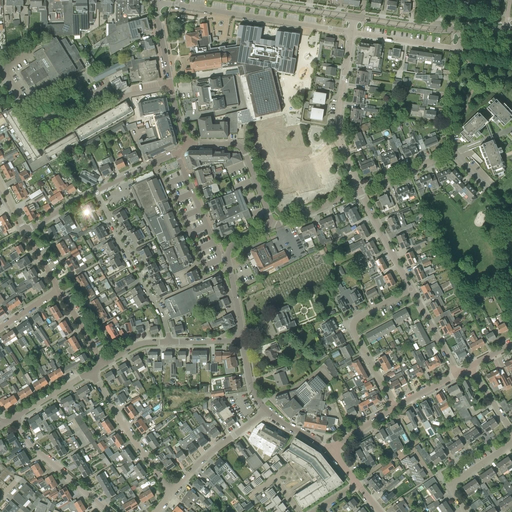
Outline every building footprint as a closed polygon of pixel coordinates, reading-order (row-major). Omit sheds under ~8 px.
[(6,0),(6,13),(12,13),(12,7),(13,7),(13,2),(15,2),(15,0),(6,0)] [(46,10),(46,3),(42,3),(41,0),(30,0),(30,7),(37,7),(37,11),(41,11),(41,18),(47,18),(47,10),(46,10)] [(72,3),(71,0),(49,0),(50,4),(52,4),(52,10),(55,10),(57,10),(63,9),(65,36),(73,36),(72,3)] [(88,23),(86,0),(75,0),(76,0),(76,3),(72,3),(73,36),(80,36),(80,30),(88,30),(88,23)] [(115,0),(115,24),(115,27),(116,27),(128,23),(128,17),(131,17),(131,16),(132,16),(132,15),(139,15),(139,3),(142,3),(142,0),(140,0),(115,0)] [(372,0),(371,7),(379,9),(380,1),(376,0),(372,0)] [(386,10),(395,11),(396,0),(392,0),(392,2),(388,2),(387,5),(386,10)] [(52,12),(51,23),(61,24),(61,21),(59,21),(60,13),(52,12)] [(151,31),(148,19),(147,19),(147,18),(142,20),(128,23),(116,27),(117,30),(122,48),(130,44),(129,42),(133,41),(137,40),(141,39),(141,38),(140,38),(139,36),(139,34),(143,33),(142,32),(148,31),(149,32),(151,31)] [(185,35),(184,37),(184,39),(186,40),(186,42),(186,48),(191,47),(192,53),(193,53),(193,55),(211,52),(210,49),(210,44),(211,44),(210,39),(210,36),(208,36),(207,24),(200,25),(200,28),(199,28),(195,29),(195,34),(185,35)] [(48,31),(48,35),(56,36),(52,25),(48,25),(48,30),(48,31)] [(188,69),(185,70),(185,73),(191,72),(191,74),(195,73),(195,72),(213,69),(213,71),(217,70),(217,69),(221,68),(221,70),(237,67),(239,76),(271,69),(272,76),(277,75),(276,74),(278,72),(285,74),(293,75),(300,35),(292,33),(292,34),(284,33),(277,32),(275,42),(261,40),(262,29),(254,27),(254,28),(247,27),(239,26),(236,45),(222,47),(210,49),(211,52),(193,55),(193,53),(192,53),(188,54),(189,56),(190,69),(188,69)] [(117,30),(112,33),(112,34),(105,38),(100,41),(101,46),(104,45),(107,44),(108,44),(111,54),(113,53),(122,48),(117,30)] [(74,76),(84,69),(79,60),(82,58),(74,44),(70,47),(65,38),(59,42),(56,38),(54,39),(53,38),(42,44),(43,46),(41,47),(42,48),(33,54),(34,56),(36,60),(28,65),(29,67),(20,73),(23,77),(23,76),(27,82),(26,82),(29,88),(34,85),(35,85),(49,76),(53,82),(51,83),(54,88),(68,80),(68,79),(68,78),(72,75),(72,76),(73,76),(74,76)] [(333,47),(334,40),(331,39),(331,38),(329,38),(329,39),(325,38),(324,41),(320,40),(319,45),(321,45),(328,46),(333,47)] [(143,45),(144,50),(144,51),(154,48),(152,39),(147,40),(140,42),(141,46),(143,45)] [(380,72),(382,60),(377,59),(377,58),(379,58),(381,46),(379,45),(379,44),(376,44),(376,45),(373,44),(373,46),(359,43),(359,46),(358,46),(357,49),(358,49),(358,52),(358,54),(357,54),(355,65),(358,66),(358,67),(361,67),(361,66),(364,67),(364,66),(372,68),(371,71),(380,72)] [(136,53),(137,60),(138,60),(141,59),(147,58),(149,57),(156,56),(154,48),(144,51),(144,50),(140,52),(136,53)] [(402,61),(403,52),(400,52),(400,50),(396,49),(392,49),(392,51),(388,50),(388,53),(387,59),(395,60),(395,58),(398,59),(398,60),(402,61)] [(411,58),(416,59),(417,53),(409,51),(408,58),(407,62),(410,62),(411,58)] [(440,63),(441,56),(433,55),(432,62),(431,64),(436,64),(435,66),(442,67),(443,63),(440,63)] [(87,59),(93,67),(97,64),(91,56),(87,59)] [(138,60),(137,60),(134,60),(128,62),(127,59),(126,59),(99,72),(98,70),(91,74),(95,83),(111,75),(118,72),(122,69),(122,71),(123,75),(129,74),(127,69),(129,68),(133,68),(133,71),(138,70),(138,74),(156,71),(155,65),(156,64),(156,61),(150,62),(149,57),(147,58),(141,59),(138,60)] [(323,67),(326,67),(325,75),(334,77),(336,68),(326,67),(327,64),(323,63),(323,67)] [(281,112),(277,97),(282,96),(281,96),(277,75),(272,76),(271,69),(239,76),(247,110),(237,112),(237,129),(241,129),(241,125),(248,123),(252,122),(260,120),(260,117),(281,112)] [(123,82),(122,77),(123,76),(122,70),(107,77),(117,94),(121,92),(121,93),(129,88),(126,84),(126,82),(123,82)] [(157,71),(156,71),(138,74),(139,77),(141,76),(142,83),(156,80),(158,77),(156,71),(157,71)] [(357,75),(357,78),(364,79),(368,80),(369,73),(357,72),(357,74),(357,75)] [(209,110),(211,110),(211,109),(213,109),(213,111),(225,110),(225,109),(238,106),(234,75),(214,78),(197,81),(198,86),(196,86),(198,101),(195,102),(197,114),(210,112),(209,110)] [(430,89),(435,90),(435,89),(439,89),(439,88),(440,88),(441,87),(440,86),(440,85),(440,81),(436,81),(437,79),(437,76),(416,76),(415,79),(428,80),(431,81),(430,89)] [(332,83),(332,79),(316,77),(316,83),(325,84),(324,89),(332,90),(333,89),(333,87),(333,85),(333,83),(332,83)] [(368,80),(364,79),(357,78),(356,84),(355,84),(368,86),(369,80),(368,80)] [(431,96),(432,91),(417,89),(416,93),(424,94),(423,100),(424,100),(424,103),(427,104),(437,105),(438,97),(431,96)] [(354,94),(354,97),(361,98),(364,98),(365,98),(365,95),(366,92),(359,91),(354,90),(354,91),(355,91),(354,92),(354,94)] [(307,111),(311,112),(310,119),(321,121),(323,111),(321,111),(322,104),(324,105),(325,95),(314,93),(313,100),(309,99),(307,111)] [(352,103),(360,104),(359,107),(364,108),(366,108),(374,109),(374,107),(367,105),(367,103),(366,103),(365,104),(364,104),(364,102),(364,98),(361,98),(354,97),(353,103),(352,103)] [(486,109),(490,113),(491,112),(501,122),(499,123),(503,127),(511,118),(511,117),(496,100),(486,109)] [(145,113),(145,117),(148,116),(149,116),(166,113),(165,109),(167,108),(165,101),(144,105),(145,108),(142,108),(143,114),(145,113)] [(96,135),(94,131),(106,124),(108,128),(111,126),(110,122),(122,115),(124,119),(127,117),(125,113),(131,110),(126,102),(75,131),(80,140),(91,133),(93,137),(96,135)] [(16,117),(13,113),(15,112),(12,108),(7,112),(6,110),(2,113),(3,115),(5,113),(7,117),(4,119),(6,122),(13,118),(16,117)] [(351,112),(351,116),(362,117),(362,114),(363,111),(351,109),(352,110),(351,111),(351,112)] [(426,118),(434,120),(435,112),(427,111),(426,114),(423,113),(423,118),(426,118)] [(237,129),(237,112),(220,116),(220,123),(220,126),(215,126),(213,117),(198,120),(201,138),(220,138),(227,138),(227,134),(227,133),(237,133),(237,129)] [(471,137),(487,122),(479,114),(462,129),(463,130),(459,134),(468,143),(472,138),(471,137)] [(135,123),(137,128),(137,129),(144,126),(143,121),(149,120),(148,116),(145,117),(135,119),(136,122),(135,123)] [(362,117),(351,116),(350,122),(349,122),(354,123),(354,124),(356,125),(356,123),(357,123),(361,124),(361,121),(362,117)] [(20,124),(16,117),(13,118),(6,122),(7,125),(9,124),(12,129),(20,124)] [(138,141),(138,143),(139,143),(144,155),(143,156),(145,162),(151,159),(151,158),(153,157),(154,157),(155,156),(160,153),(161,153),(162,153),(163,153),(164,152),(165,152),(175,147),(175,146),(176,146),(176,145),(176,144),(176,143),(176,142),(175,142),(174,137),(168,117),(155,121),(156,122),(151,123),(152,128),(145,130),(149,139),(142,141),(142,140),(138,141)] [(126,126),(124,123),(110,130),(112,134),(119,130),(126,126)] [(135,123),(126,126),(128,131),(137,128),(135,123)] [(12,138),(24,130),(20,124),(12,129),(15,132),(11,135),(12,138)] [(355,142),(366,138),(367,138),(364,131),(369,129),(372,128),(371,125),(361,129),(362,132),(360,133),(360,132),(352,136),(353,139),(354,139),(355,142)] [(21,142),(29,137),(24,130),(12,138),(14,141),(19,138),(21,142)] [(410,143),(407,144),(411,155),(414,154),(414,155),(418,153),(416,148),(417,148),(416,145),(419,144),(417,141),(414,132),(409,135),(411,139),(410,142),(410,143)] [(80,144),(74,133),(66,138),(70,145),(77,141),(79,145),(80,144)] [(425,148),(438,143),(435,137),(436,137),(436,136),(435,133),(429,135),(430,139),(426,141),(425,139),(422,140),(422,139),(418,141),(420,146),(422,151),(426,149),(425,148)] [(33,143),(29,137),(21,142),(23,145),(19,148),(21,151),(33,143)] [(70,145),(66,138),(59,142),(65,153),(66,152),(64,148),(70,145)] [(366,138),(355,142),(356,146),(357,149),(365,146),(365,147),(369,145),(366,138)] [(383,138),(371,143),(373,147),(385,142),(383,138)] [(391,151),(386,153),(390,163),(393,162),(393,163),(397,162),(395,157),(395,156),(396,156),(394,150),(397,149),(393,141),(392,139),(389,140),(393,150),(391,151)] [(481,145),(481,146),(494,176),(504,171),(492,141),(481,145)] [(65,153),(59,142),(51,147),(55,154),(61,150),(63,154),(65,153)] [(37,150),(33,143),(21,151),(23,154),(27,151),(29,155),(37,150)] [(402,146),(399,148),(401,152),(402,152),(403,154),(405,158),(411,156),(411,155),(407,144),(402,146)] [(49,157),(55,154),(51,147),(43,151),(49,162),(50,161),(49,157)] [(9,158),(12,156),(17,153),(16,149),(7,154),(9,158)] [(125,160),(125,159),(128,158),(131,164),(139,160),(137,157),(138,157),(136,153),(132,155),(129,149),(121,152),(123,156),(125,160)] [(188,152),(188,154),(187,154),(186,155),(186,156),(186,157),(184,158),(189,171),(210,163),(215,163),(223,163),(225,168),(242,161),(239,154),(237,155),(237,153),(229,153),(229,154),(224,154),(224,152),(212,152),(212,149),(199,149),(199,152),(188,152)] [(41,157),(37,150),(29,155),(31,158),(27,161),(29,164),(41,157)] [(390,163),(386,153),(378,156),(380,160),(381,160),(382,162),(384,167),(391,164),(390,163)] [(111,163),(108,158),(102,161),(104,167),(100,169),(101,172),(103,176),(111,173),(108,166),(111,165),(111,163)] [(374,165),(376,165),(375,163),(373,158),(365,161),(370,172),(372,170),(373,171),(376,170),(374,165)] [(115,163),(116,165),(118,170),(125,166),(122,160),(115,163)] [(370,172),(365,161),(361,163),(360,161),(357,162),(358,164),(360,169),(361,169),(363,175),(370,172)] [(31,174),(25,162),(23,163),(29,175),(31,174)] [(1,167),(4,173),(10,170),(6,163),(3,164),(4,165),(1,167)] [(196,179),(216,173),(214,166),(202,170),(201,170),(194,172),(195,177),(196,179)] [(10,170),(4,173),(8,180),(11,178),(12,180),(14,179),(14,178),(13,176),(16,175),(13,169),(10,170)] [(451,180),(458,174),(454,170),(451,172),(449,170),(436,175),(437,177),(438,180),(439,183),(447,179),(447,180),(449,178),(451,180)] [(216,173),(196,179),(198,186),(199,188),(205,187),(214,184),(213,181),(217,180),(216,175),(223,172),(222,171),(216,173)] [(95,175),(95,174),(92,172),(92,173),(91,173),(89,176),(88,175),(87,177),(80,174),(78,179),(91,186),(92,186),(98,183),(96,182),(99,177),(95,175)] [(452,185),(456,190),(462,184),(460,181),(463,179),(458,174),(451,180),(454,183),(452,185)] [(58,175),(55,177),(63,190),(65,189),(69,195),(76,190),(72,184),(68,187),(67,184),(65,185),(58,175)] [(135,185),(130,187),(134,195),(135,197),(140,208),(143,216),(145,219),(154,236),(156,235),(159,244),(164,242),(163,238),(165,237),(165,239),(167,242),(181,236),(180,236),(180,234),(181,234),(172,212),(171,211),(167,202),(166,203),(164,198),(159,187),(155,175),(154,176),(136,183),(134,184),(135,185)] [(426,175),(423,177),(427,186),(431,184),(433,189),(439,187),(436,181),(435,178),(435,177),(431,179),(429,175),(427,176),(426,175)] [(57,189),(52,192),(58,202),(63,198),(60,192),(63,190),(55,177),(51,180),(57,189)] [(427,186),(423,177),(420,178),(421,179),(418,180),(420,183),(416,185),(421,197),(421,196),(422,196),(423,195),(424,194),(424,193),(424,192),(424,191),(423,190),(425,189),(424,187),(427,186)] [(26,188),(24,184),(22,185),(21,183),(18,185),(17,184),(17,183),(14,184),(15,186),(12,188),(15,194),(25,189),(26,188)] [(214,190),(217,189),(215,184),(203,188),(203,190),(203,191),(206,199),(212,196),(211,193),(215,192),(214,190)] [(465,195),(472,189),(473,188),(470,186),(468,184),(465,187),(462,184),(456,190),(461,194),(463,192),(465,195)] [(404,187),(401,188),(405,197),(408,196),(409,198),(414,196),(413,193),(411,189),(408,190),(407,186),(404,187)] [(405,197),(401,188),(398,189),(398,190),(396,191),(397,194),(394,196),(397,203),(402,201),(402,198),(405,197)] [(25,189),(15,194),(19,200),(22,199),(23,200),(25,199),(25,197),(28,195),(25,189)] [(239,205),(242,212),(248,210),(240,189),(234,192),(239,205)] [(472,189),(465,195),(468,197),(465,199),(470,205),(476,199),(474,196),(476,193),(472,189)] [(58,202),(52,192),(51,191),(48,193),(51,198),(49,199),(51,202),(50,202),(51,203),(51,202),(53,205),(58,202)] [(42,193),(33,199),(35,203),(44,197),(42,193)] [(213,201),(205,204),(210,217),(215,215),(216,215),(217,212),(216,211),(221,209),(220,208),(235,203),(232,194),(221,198),(220,195),(212,198),(213,201)] [(381,200),(375,202),(376,206),(378,205),(381,212),(384,211),(382,205),(386,204),(388,209),(392,207),(394,206),(392,200),(389,201),(386,195),(379,197),(381,200)] [(36,210),(32,204),(32,203),(26,207),(27,207),(23,209),(27,215),(32,212),(36,210)] [(84,212),(85,213),(85,214),(86,214),(88,214),(89,214),(93,223),(98,221),(93,212),(95,210),(91,203),(85,206),(87,208),(86,209),(85,209),(85,210),(84,212)] [(222,217),(224,221),(242,212),(239,205),(228,210),(228,209),(222,212),(221,209),(216,211),(217,212),(216,215),(210,217),(212,221),(222,217)] [(348,207),(343,210),(348,219),(350,217),(357,214),(355,210),(357,209),(355,207),(350,210),(348,207)] [(398,212),(399,215),(410,211),(410,210),(408,207),(398,212)] [(125,215),(124,212),(123,210),(121,208),(112,214),(114,218),(115,219),(116,218),(117,220),(126,215),(125,215)] [(32,212),(27,215),(30,221),(36,218),(36,219),(40,216),(39,214),(34,216),(32,212)] [(242,212),(224,221),(213,225),(218,238),(219,238),(234,232),(232,227),(230,223),(244,218),(243,215),(242,212)] [(357,214),(350,217),(353,223),(356,222),(361,220),(357,214)] [(0,221),(2,225),(8,222),(5,215),(0,217),(0,221)] [(117,223),(118,225),(126,220),(128,219),(126,215),(117,220),(119,222),(117,223)] [(387,220),(389,226),(400,221),(401,221),(398,215),(394,217),(394,216),(387,220)] [(69,216),(63,219),(66,225),(63,226),(66,230),(65,230),(68,235),(73,232),(70,227),(74,225),(72,221),(69,216)] [(331,217),(325,220),(329,230),(335,228),(334,224),(333,222),(331,217)] [(120,228),(128,223),(126,220),(118,225),(120,228)] [(325,220),(318,222),(320,227),(321,229),(323,233),(329,230),(325,220)] [(78,224),(81,230),(87,227),(87,225),(85,221),(78,224)] [(402,231),(405,230),(412,227),(410,224),(402,227),(400,221),(389,226),(392,232),(401,228),(402,231)] [(2,225),(0,226),(0,227),(2,231),(3,234),(6,232),(12,229),(8,222),(2,225)] [(122,232),(130,227),(128,223),(120,228),(122,232)] [(54,230),(59,227),(57,224),(53,227),(47,230),(51,236),(53,239),(57,236),(56,234),(56,233),(54,230)] [(312,224),(306,227),(310,238),(317,235),(314,229),(312,224)] [(356,228),(359,234),(366,230),(363,224),(356,228)] [(105,231),(102,225),(94,230),(96,235),(105,231)] [(306,227),(300,230),(302,234),(304,239),(301,240),(301,241),(304,249),(307,248),(304,240),(310,238),(306,227)] [(136,232),(135,232),(134,229),(126,233),(126,234),(127,236),(127,237),(136,232)] [(369,236),(368,234),(370,233),(368,230),(366,230),(359,234),(353,237),(354,240),(355,241),(361,238),(362,240),(369,236)] [(108,236),(105,231),(96,235),(99,241),(101,240),(104,238),(108,236)] [(131,238),(132,240),(140,235),(137,231),(135,232),(136,232),(127,237),(129,239),(131,238)] [(56,245),(59,251),(70,245),(67,239),(69,238),(68,234),(67,235),(64,236),(61,238),(63,241),(56,245)] [(396,237),(399,244),(406,240),(404,234),(396,237)] [(131,243),(132,245),(141,240),(142,239),(140,235),(132,240),(133,242),(131,243)] [(165,249),(166,250),(184,242),(184,241),(184,240),(183,236),(182,237),(181,235),(180,236),(181,236),(167,242),(161,244),(163,249),(165,249)] [(412,245),(414,248),(420,245),(423,244),(428,242),(426,238),(412,244),(410,239),(406,240),(399,244),(402,250),(409,247),(412,245)] [(98,249),(103,246),(105,250),(113,246),(112,244),(114,243),(113,240),(110,242),(108,239),(106,241),(100,244),(96,246),(98,249)] [(141,240),(132,245),(134,248),(143,243),(141,240)] [(375,247),(372,241),(365,245),(363,246),(366,252),(375,247)] [(189,252),(187,249),(185,245),(184,242),(166,250),(163,251),(166,257),(168,264),(189,255),(190,255),(189,254),(188,252),(189,252)] [(347,251),(350,249),(359,245),(358,242),(353,244),(353,243),(345,248),(347,251)] [(70,252),(72,255),(78,251),(76,247),(75,247),(73,243),(70,245),(59,251),(63,256),(67,254),(70,252)] [(140,254),(141,256),(149,252),(148,250),(152,248),(149,243),(141,247),(135,250),(138,255),(140,254)] [(258,267),(261,273),(261,274),(289,261),(286,255),(284,251),(271,257),(265,244),(251,251),(258,267)] [(16,251),(12,254),(9,256),(12,262),(14,261),(20,257),(19,255),(24,252),(22,248),(23,248),(22,245),(21,245),(15,248),(16,251)] [(105,250),(107,254),(117,249),(116,247),(114,247),(113,246),(105,250)] [(375,247),(366,252),(369,258),(378,253),(375,247)] [(66,261),(69,267),(79,261),(76,257),(80,254),(79,252),(78,251),(72,255),(73,257),(66,261)] [(140,259),(141,262),(151,256),(149,252),(141,256),(142,258),(140,259)] [(405,254),(407,260),(414,257),(412,252),(405,254)] [(109,262),(119,256),(118,253),(117,253),(111,257),(111,256),(109,257),(111,261),(109,262)] [(193,263),(193,262),(192,261),(191,259),(192,259),(191,255),(190,255),(189,255),(168,264),(173,274),(190,267),(189,267),(188,267),(187,265),(190,264),(190,265),(192,264),(193,263)] [(414,257),(407,260),(410,266),(420,262),(418,258),(420,257),(419,255),(414,257)] [(109,262),(111,266),(120,262),(119,260),(120,259),(119,256),(109,262)] [(141,262),(143,265),(151,261),(149,258),(151,257),(151,256),(141,262)] [(16,263),(18,266),(20,270),(25,267),(26,266),(31,264),(27,257),(16,263)] [(373,271),(376,270),(375,268),(384,263),(381,258),(374,262),(376,265),(371,267),(373,271)] [(79,261),(69,267),(72,272),(78,268),(77,266),(83,262),(81,259),(79,261)] [(415,273),(416,276),(425,272),(428,270),(431,269),(430,266),(424,269),(423,267),(431,264),(429,260),(428,261),(422,264),(423,266),(420,267),(418,268),(413,270),(413,271),(412,271),(413,272),(413,273),(414,274),(415,273)] [(14,261),(6,265),(3,267),(5,272),(12,268),(11,266),(16,264),(14,261)] [(120,262),(111,266),(114,270),(118,268),(120,271),(125,268),(123,263),(121,263),(120,262)] [(147,270),(148,272),(157,267),(155,263),(144,268),(145,270),(147,270)] [(375,268),(376,270),(378,274),(383,271),(387,269),(384,263),(375,268)] [(340,266),(335,269),(339,277),(345,275),(340,266)] [(147,275),(148,276),(159,271),(157,267),(148,272),(149,274),(147,275)] [(28,280),(27,281),(29,284),(37,279),(35,277),(38,275),(34,268),(28,272),(27,272),(26,270),(22,272),(24,275),(25,275),(28,280)] [(200,280),(197,273),(196,270),(195,271),(190,272),(186,274),(187,278),(186,278),(189,285),(200,280)] [(425,272),(416,276),(417,278),(416,279),(416,280),(417,280),(417,281),(418,281),(418,282),(425,279),(425,278),(427,277),(426,275),(429,274),(428,273),(430,273),(428,270),(425,272)] [(148,276),(151,281),(159,277),(158,275),(157,273),(159,272),(159,271),(148,276)] [(76,278),(79,283),(89,278),(85,272),(82,274),(76,278)] [(386,283),(392,279),(389,274),(379,279),(382,285),(384,284),(386,283)] [(122,285),(114,290),(118,296),(126,291),(124,287),(135,281),(131,275),(126,278),(120,281),(122,285)] [(163,301),(172,319),(183,316),(219,300),(219,298),(226,295),(222,285),(223,285),(219,276),(163,301)] [(79,283),(82,289),(88,285),(91,283),(91,282),(89,278),(79,283)] [(45,288),(41,281),(39,282),(37,279),(29,284),(28,285),(30,288),(32,287),(34,290),(36,289),(38,292),(45,288)] [(395,285),(392,279),(386,283),(389,288),(395,285)] [(17,292),(14,287),(10,280),(6,283),(7,284),(9,283),(10,285),(8,286),(13,294),(17,292)] [(155,289),(156,291),(166,286),(167,286),(166,284),(163,285),(162,283),(152,288),(153,290),(155,289)] [(423,292),(424,294),(427,292),(434,288),(434,289),(438,286),(437,283),(428,287),(427,284),(425,285),(420,288),(421,288),(420,289),(422,292),(423,292)] [(340,284),(336,285),(341,293),(339,294),(342,299),(337,302),(339,306),(341,309),(343,313),(350,309),(348,306),(351,304),(344,291),(342,288),(340,284)] [(383,289),(382,286),(384,285),(384,284),(382,285),(378,287),(375,289),(378,294),(381,292),(380,290),(383,289)] [(82,289),(85,294),(91,290),(88,285),(82,289)] [(22,293),(28,290),(25,286),(25,287),(20,290),(17,292),(19,295),(22,293)] [(132,294),(140,289),(138,286),(134,289),(130,291),(132,294)] [(166,286),(156,291),(157,293),(155,294),(157,299),(167,294),(168,295),(169,294),(166,286)] [(427,292),(424,294),(425,296),(424,297),(426,299),(427,300),(433,297),(435,299),(441,295),(440,293),(436,295),(436,294),(435,292),(440,289),(439,286),(438,286),(434,289),(434,288),(427,292)] [(91,290),(85,294),(88,299),(94,295),(93,292),(97,290),(96,287),(91,290)] [(375,289),(375,288),(365,293),(366,295),(368,299),(378,294),(375,289)] [(142,293),(140,289),(132,294),(134,297),(134,298),(142,293)] [(346,290),(344,291),(351,304),(354,303),(356,305),(363,302),(361,298),(359,294),(359,295),(357,291),(352,294),(349,289),(346,290)] [(132,298),(135,303),(143,298),(142,296),(144,295),(142,293),(134,298),(134,297),(132,298)] [(21,303),(18,299),(17,297),(15,294),(12,296),(14,299),(11,301),(15,307),(21,303)] [(90,303),(94,308),(100,304),(108,299),(106,296),(102,299),(101,297),(97,299),(90,303)] [(143,298),(135,303),(137,307),(139,309),(149,303),(146,299),(144,300),(143,298)] [(207,310),(213,308),(213,307),(215,306),(217,310),(221,308),(229,305),(227,298),(222,300),(218,301),(211,304),(199,309),(202,316),(208,313),(207,310)] [(432,303),(429,304),(433,311),(440,307),(443,305),(440,299),(432,303)] [(15,307),(11,301),(5,305),(9,311),(15,307)] [(94,308),(97,313),(103,309),(100,304),(94,308)] [(52,312),(53,315),(59,311),(56,305),(51,308),(50,307),(47,308),(50,313),(52,312)] [(284,325),(286,330),(296,326),(294,321),(290,323),(285,312),(290,310),(288,306),(278,310),(280,314),(272,317),(276,329),(284,325)] [(440,307),(433,311),(436,317),(440,314),(442,313),(441,310),(442,310),(440,307)] [(97,313),(100,318),(109,313),(108,313),(105,308),(103,309),(97,313)] [(450,312),(452,316),(460,312),(458,308),(450,312)] [(405,309),(398,313),(402,320),(409,317),(405,309)] [(59,311),(53,315),(57,321),(63,317),(59,311)] [(109,313),(100,318),(103,323),(112,318),(109,312),(108,313),(109,313)] [(402,320),(398,313),(392,316),(396,324),(402,320)] [(32,318),(34,322),(35,323),(38,321),(41,325),(44,323),(42,320),(38,314),(32,318)] [(222,326),(233,321),(230,314),(226,316),(215,321),(213,317),(208,320),(212,328),(221,324),(222,326)] [(112,323),(113,322),(114,324),(121,320),(118,316),(108,322),(109,325),(112,323)] [(439,322),(442,328),(451,323),(450,320),(449,316),(439,322)] [(129,319),(131,326),(133,332),(136,331),(137,334),(144,332),(143,330),(141,323),(136,325),(134,318),(133,318),(129,319)] [(324,337),(319,340),(319,341),(333,334),(334,333),(333,331),(338,329),(335,325),(332,320),(330,321),(330,320),(329,321),(324,324),(321,326),(324,333),(322,334),(324,337)] [(28,321),(22,324),(26,330),(29,328),(30,331),(33,330),(31,327),(30,325),(28,321)] [(59,324),(62,331),(68,327),(65,321),(59,324)] [(233,321),(222,326),(218,328),(219,330),(220,333),(235,326),(233,321)] [(391,321),(385,325),(389,332),(395,328),(391,321)] [(494,323),(498,329),(500,334),(507,330),(504,323),(499,326),(497,321),(494,323)] [(177,323),(178,327),(174,328),(176,334),(184,332),(181,322),(177,323)] [(449,335),(458,330),(461,329),(459,325),(452,329),(451,327),(454,326),(452,322),(451,323),(442,328),(443,330),(442,331),(444,334),(445,334),(448,333),(449,335)] [(114,326),(112,323),(109,325),(105,327),(109,334),(115,330),(114,330),(120,327),(118,323),(114,326)] [(411,327),(415,333),(422,329),(419,323),(411,327)] [(22,324),(16,328),(19,333),(20,334),(22,336),(25,335),(23,332),(26,330),(22,324)] [(148,325),(151,335),(158,333),(157,326),(153,327),(152,324),(148,325)] [(211,329),(209,325),(201,328),(204,333),(211,329)] [(385,325),(378,328),(382,336),(389,332),(385,325)] [(461,329),(458,330),(461,336),(464,335),(463,332),(468,329),(466,326),(461,329)] [(68,327),(62,331),(66,336),(72,333),(68,327)] [(40,328),(36,330),(41,337),(44,341),(47,340),(46,339),(48,339),(40,328)] [(378,328),(372,332),(376,339),(382,336),(378,328)] [(415,333),(419,340),(426,336),(422,329),(415,333)] [(12,330),(7,334),(11,340),(16,336),(15,335),(12,330)] [(36,330),(33,333),(37,339),(40,343),(44,341),(41,337),(36,330)] [(115,330),(109,334),(112,339),(120,335),(121,336),(124,334),(121,330),(116,333),(115,330)] [(486,338),(489,342),(495,339),(492,332),(488,334),(486,330),(483,332),(486,338)] [(454,351),(458,359),(466,354),(465,352),(468,350),(458,331),(453,334),(460,347),(454,351)] [(376,339),(372,332),(365,335),(369,343),(376,339)] [(470,333),(472,337),(478,348),(484,345),(481,339),(477,341),(474,335),(473,332),(470,333)] [(333,334),(319,341),(321,344),(324,342),(325,344),(327,343),(328,344),(330,343),(330,344),(334,342),(337,347),(340,345),(345,342),(344,342),(341,337),(342,336),(340,333),(335,336),(333,334)] [(11,340),(7,334),(1,338),(5,344),(11,340)] [(68,340),(71,346),(77,342),(74,336),(68,340)] [(426,336),(419,340),(422,347),(430,343),(426,336)] [(472,337),(469,338),(471,341),(467,343),(469,347),(472,351),(478,348),(472,337)] [(71,346),(66,349),(69,354),(66,356),(68,358),(71,357),(70,355),(75,352),(77,351),(81,348),(77,342),(71,346)] [(265,355),(268,362),(272,360),(272,361),(275,360),(275,359),(276,359),(274,353),(279,351),(276,344),(270,346),(272,349),(264,352),(265,352),(266,355),(265,355)] [(339,363),(340,364),(345,363),(351,360),(350,357),(353,355),(351,351),(348,346),(348,345),(341,349),(346,359),(343,360),(339,363)] [(14,363),(15,366),(19,363),(13,353),(8,346),(5,348),(14,363)] [(417,355),(418,358),(420,362),(424,361),(419,350),(415,352),(417,355)] [(164,359),(161,359),(161,366),(165,366),(165,363),(168,363),(168,357),(172,357),(172,352),(171,352),(170,351),(168,351),(168,352),(164,352),(164,359)] [(325,356),(326,355),(323,351),(315,357),(316,358),(318,361),(325,356)] [(178,360),(175,360),(175,363),(175,367),(176,367),(182,367),(182,363),(181,363),(181,359),(185,359),(185,357),(185,352),(178,352),(178,359),(178,360)] [(221,360),(223,360),(223,353),(223,352),(214,352),(215,362),(221,362),(221,360)] [(75,361),(65,367),(68,372),(88,360),(86,357),(87,356),(85,354),(84,354),(84,353),(74,359),(75,361)] [(157,358),(157,353),(148,353),(148,358),(147,358),(147,360),(144,360),(145,363),(147,363),(151,363),(151,359),(157,358)] [(223,353),(223,360),(226,360),(227,369),(225,369),(226,374),(235,372),(235,368),(237,367),(237,365),(237,361),(236,362),(236,360),(235,361),(235,358),(235,357),(234,353),(223,353)] [(433,357),(430,359),(435,368),(441,364),(438,359),(440,358),(438,354),(434,357),(433,357)] [(137,370),(138,370),(144,366),(138,356),(131,360),(137,370)] [(378,359),(381,365),(388,362),(387,358),(386,358),(384,356),(382,357),(378,359)] [(331,373),(329,374),(334,379),(338,374),(329,358),(323,363),(327,368),(326,369),(331,373)] [(435,368),(430,359),(424,362),(428,371),(435,368)] [(52,369),(54,372),(57,378),(63,375),(60,368),(57,370),(54,364),(55,364),(53,360),(51,361),(51,362),(49,364),(52,369)] [(348,366),(350,371),(361,366),(358,360),(347,365),(348,366)] [(388,362),(381,365),(384,372),(391,368),(389,365),(390,364),(388,362)] [(42,375),(44,374),(40,367),(41,367),(39,364),(36,365),(42,375)] [(118,367),(122,373),(125,372),(127,375),(130,373),(130,372),(132,371),(128,365),(127,366),(125,364),(118,367)] [(411,367),(414,372),(417,377),(423,374),(418,365),(416,366),(415,365),(411,367)] [(356,372),(358,376),(364,372),(361,366),(350,371),(348,372),(350,376),(353,374),(356,372)] [(277,384),(278,387),(288,384),(283,372),(288,371),(286,367),(283,368),(278,370),(279,374),(273,376),(275,381),(276,380),(277,383),(276,383),(276,384),(277,384)] [(12,370),(1,377),(2,379),(0,379),(0,384),(14,375),(12,370)] [(138,370),(137,370),(134,372),(138,380),(139,380),(142,378),(138,370)] [(414,372),(410,374),(408,370),(406,372),(411,380),(417,377),(414,372)] [(497,370),(490,373),(497,386),(499,389),(499,390),(503,388),(501,384),(499,379),(499,378),(500,378),(501,378),(500,376),(500,375),(499,374),(497,370)] [(57,378),(54,372),(48,375),(48,376),(49,377),(51,382),(57,378)] [(108,381),(110,384),(112,383),(111,380),(115,378),(111,372),(104,376),(108,382),(108,381)] [(364,372),(358,376),(360,379),(354,382),(357,387),(363,384),(362,382),(368,378),(364,372)] [(395,375),(395,377),(396,377),(400,386),(402,385),(403,385),(405,384),(405,383),(406,383),(404,379),(401,372),(395,375)] [(27,373),(24,375),(29,384),(32,382),(27,373)] [(490,373),(485,376),(489,383),(490,383),(491,385),(492,385),(493,388),(495,391),(499,389),(497,386),(490,373)] [(504,374),(500,376),(501,378),(500,378),(505,387),(510,385),(507,379),(504,374)] [(41,379),(38,381),(42,387),(48,384),(45,379),(44,378),(43,377),(42,376),(41,377),(40,378),(41,379)] [(231,387),(224,388),(224,393),(237,390),(237,389),(241,389),(239,379),(236,380),(235,376),(230,377),(228,377),(224,378),(225,382),(230,381),(231,387)] [(294,417),(294,416),(320,392),(326,386),(317,376),(313,379),(312,379),(307,383),(305,381),(296,390),(278,396),(276,397),(277,397),(274,398),(277,405),(280,404),(282,408),(281,410),(285,414),(285,413),(287,415),(286,415),(290,420),(293,416),(294,417)] [(396,377),(395,377),(393,378),(389,380),(394,390),(401,387),(400,386),(396,377)] [(469,398),(468,398),(469,401),(471,400),(473,399),(472,397),(473,396),(469,388),(471,387),(467,379),(462,382),(465,389),(465,390),(469,398)] [(42,387),(38,381),(32,385),(33,386),(36,391),(42,387)] [(363,385),(364,385),(366,390),(367,391),(372,388),(369,382),(363,385)] [(469,401),(468,398),(466,395),(463,397),(463,396),(461,394),(463,393),(462,392),(460,392),(459,390),(461,390),(460,389),(459,389),(456,385),(446,390),(450,398),(451,398),(454,404),(454,405),(455,407),(462,420),(470,416),(466,409),(468,408),(472,406),(469,401)] [(87,386),(81,389),(86,398),(89,397),(87,394),(91,393),(87,386)] [(29,387),(23,390),(27,396),(32,393),(30,389),(29,387)] [(120,395),(117,397),(119,400),(118,401),(120,403),(121,404),(125,401),(127,400),(125,397),(129,395),(129,394),(127,391),(128,390),(127,387),(118,392),(120,395)] [(18,393),(17,394),(18,395),(21,400),(27,396),(23,390),(22,389),(22,388),(18,390),(19,391),(20,392),(18,393)] [(86,398),(81,389),(76,392),(80,399),(82,397),(84,400),(85,400),(86,402),(88,401),(86,398)] [(352,390),(348,392),(350,396),(353,400),(356,398),(354,393),(353,391),(352,390)] [(374,405),(369,395),(367,392),(367,391),(366,390),(364,392),(365,393),(364,393),(366,397),(363,398),(364,401),(368,408),(374,405)] [(303,426),(314,428),(321,392),(320,392),(294,416),(297,416),(296,424),(303,425),(303,426)] [(321,392),(314,428),(325,430),(326,428),(328,428),(328,429),(329,429),(329,427),(330,428),(332,426),(332,425),(334,425),(335,419),(327,417),(322,416),(320,416),(321,411),(323,411),(325,402),(322,401),(323,395),(321,395),(321,392)] [(353,400),(350,396),(348,392),(347,392),(341,395),(344,400),(347,405),(344,407),(346,412),(346,411),(347,413),(350,417),(350,418),(353,416),(356,414),(353,408),(356,407),(356,406),(353,400)] [(369,395),(374,405),(380,401),(375,392),(369,395)] [(437,404),(438,408),(439,407),(445,418),(453,414),(444,397),(441,393),(442,393),(441,392),(435,396),(434,397),(434,398),(434,399),(434,400),(436,405),(437,404)] [(7,398),(6,396),(0,399),(0,404),(1,406),(3,405),(5,409),(11,405),(7,398)] [(10,396),(7,398),(11,405),(17,402),(14,396),(11,397),(10,396)] [(74,406),(75,403),(74,402),(71,396),(65,399),(72,411),(75,409),(73,406),(74,406)] [(139,396),(130,401),(132,404),(138,401),(141,399),(139,396)] [(211,403),(211,404),(211,406),(213,404),(215,406),(212,408),(215,411),(225,404),(226,403),(225,401),(223,398),(220,399),(219,398),(218,396),(215,397),(217,399),(212,403),(211,403)] [(72,411),(65,399),(64,400),(63,399),(59,401),(64,408),(66,407),(70,412),(72,411)] [(358,401),(356,402),(358,405),(361,411),(368,408),(364,401),(361,403),(359,400),(358,401)] [(504,400),(499,403),(502,408),(506,406),(507,405),(504,400)] [(429,420),(430,422),(434,420),(428,410),(431,408),(429,404),(427,405),(425,401),(420,404),(429,420)] [(137,407),(128,414),(132,419),(136,416),(137,415),(136,413),(139,410),(138,409),(142,406),(141,404),(140,405),(137,407)] [(215,411),(213,413),(214,414),(216,413),(217,414),(225,426),(223,427),(224,429),(226,428),(228,426),(229,428),(235,423),(239,420),(236,416),(228,405),(227,404),(226,405),(225,404),(215,411)] [(438,408),(437,404),(436,405),(432,407),(438,417),(442,415),(438,408)] [(54,405),(49,408),(56,420),(59,418),(56,413),(58,412),(60,415),(63,413),(62,413),(60,408),(57,409),(54,405)] [(128,406),(124,409),(128,414),(137,407),(136,405),(132,408),(131,405),(130,405),(128,406)] [(141,411),(143,414),(144,414),(150,409),(149,406),(141,411)] [(101,410),(99,407),(95,409),(90,412),(96,422),(101,419),(105,417),(103,413),(103,412),(101,413),(100,411),(101,410)] [(414,410),(417,414),(422,424),(427,421),(419,407),(414,410)] [(56,420),(49,408),(44,411),(48,418),(50,416),(53,422),(56,420)] [(136,426),(138,429),(146,423),(145,421),(148,420),(150,418),(149,418),(148,418),(147,419),(146,417),(152,412),(150,409),(144,414),(143,414),(141,416),(142,418),(141,419),(140,419),(134,423),(135,424),(134,424),(135,425),(135,426),(136,427),(136,426)] [(417,424),(413,417),(415,416),(413,412),(412,413),(410,410),(405,413),(414,429),(417,427),(416,424),(417,424)] [(453,413),(458,422),(461,420),(456,411),(453,413)] [(196,412),(192,414),(195,418),(197,422),(204,431),(205,432),(208,430),(210,434),(212,436),(213,438),(214,438),(214,439),(217,437),(217,436),(220,434),(217,430),(213,424),(212,423),(212,422),(209,424),(205,423),(202,419),(199,415),(196,412)] [(74,418),(76,417),(74,414),(66,418),(68,422),(71,420),(74,418)] [(42,422),(38,415),(33,418),(38,427),(40,430),(42,428),(40,426),(43,424),(46,429),(49,427),(48,425),(45,420),(42,422)] [(490,421),(487,423),(491,429),(497,425),(491,416),(489,418),(490,421)] [(38,427),(33,418),(28,421),(33,430),(36,429),(38,427)] [(102,431),(104,429),(111,424),(107,419),(101,423),(100,422),(98,424),(97,424),(102,431)] [(146,423),(138,429),(142,434),(150,428),(148,424),(150,423),(150,422),(148,420),(145,421),(146,423)] [(389,435),(398,451),(403,447),(400,442),(397,443),(395,440),(397,439),(394,434),(402,429),(400,425),(398,426),(397,423),(395,424),(393,420),(386,424),(388,428),(386,429),(385,429),(389,436),(389,435)] [(252,445),(259,449),(270,428),(264,425),(261,423),(256,426),(255,429),(254,428),(251,435),(248,434),(247,437),(252,445)] [(491,429),(487,423),(481,427),(485,433),(491,429)] [(111,424),(104,429),(108,434),(110,432),(114,430),(111,424)] [(188,426),(185,428),(189,434),(194,441),(197,438),(198,441),(197,441),(198,443),(201,447),(202,446),(202,447),(206,445),(205,444),(207,442),(205,438),(203,437),(200,432),(195,436),(192,431),(188,426)] [(474,427),(468,431),(474,440),(480,436),(474,427)] [(262,453),(264,454),(276,431),(271,428),(270,428),(259,449),(263,451),(262,453)] [(384,439),(387,437),(387,436),(383,428),(378,431),(379,433),(375,435),(379,444),(380,443),(384,441),(384,439)] [(48,436),(51,441),(57,437),(60,436),(57,430),(48,436)] [(276,431),(264,454),(270,457),(273,452),(283,435),(277,431),(277,432),(276,431)] [(474,440),(468,431),(463,435),(464,437),(468,444),(474,440)] [(36,435),(37,437),(33,439),(35,441),(43,436),(41,432),(36,435)] [(145,438),(149,444),(155,440),(153,437),(156,434),(154,432),(145,438)] [(13,449),(15,452),(22,449),(13,433),(6,437),(9,442),(9,443),(13,441),(15,445),(16,447),(13,449)] [(110,444),(111,444),(112,443),(113,445),(121,439),(117,434),(110,438),(109,441),(110,444)] [(438,434),(436,436),(438,439),(437,439),(440,443),(441,444),(441,445),(444,443),(440,437),(438,434)] [(98,444),(102,441),(107,438),(105,435),(97,441),(98,444)] [(289,438),(283,435),(273,452),(275,454),(276,453),(277,454),(282,449),(283,449),(285,446),(286,445),(287,443),(286,442),(289,438)] [(396,449),(392,441),(389,435),(389,436),(387,436),(387,437),(390,442),(388,443),(393,451),(396,449)] [(51,441),(54,446),(61,443),(60,443),(63,441),(60,436),(57,437),(51,441)] [(456,442),(453,444),(457,450),(463,446),(457,436),(454,438),(456,442)] [(343,483),(333,471),(319,453),(295,438),(289,447),(293,449),(294,447),(297,448),(297,449),(307,455),(307,454),(310,456),(310,457),(313,459),(312,460),(314,461),(318,466),(317,466),(319,468),(320,467),(322,470),(323,469),(324,471),(319,475),(315,477),(313,479),(315,482),(293,496),(302,510),(343,483)] [(371,443),(373,442),(370,438),(370,439),(369,439),(359,444),(363,451),(366,450),(367,451),(371,449),(372,451),(376,449),(374,445),(372,445),(371,443)] [(124,444),(121,439),(113,445),(112,443),(111,444),(112,445),(111,446),(113,448),(116,445),(118,448),(120,447),(124,444)] [(155,440),(149,444),(153,450),(162,443),(160,440),(157,443),(155,440)] [(178,442),(181,447),(184,451),(187,449),(191,454),(197,450),(192,444),(191,441),(187,444),(185,441),(183,443),(181,440),(178,442)] [(104,450),(104,451),(107,448),(102,441),(98,444),(97,445),(99,447),(102,452),(104,450)] [(457,450),(453,444),(451,441),(445,445),(447,448),(451,454),(457,450)] [(240,442),(235,445),(240,452),(238,453),(242,458),(244,456),(246,459),(254,453),(250,447),(245,450),(240,442)] [(54,446),(57,452),(64,448),(68,446),(66,443),(62,445),(61,443),(54,446)] [(174,453),(169,447),(167,443),(165,444),(163,446),(166,449),(170,455),(174,453)] [(439,452),(436,454),(440,461),(441,462),(444,460),(444,459),(446,457),(444,453),(442,451),(445,449),(441,445),(441,444),(440,443),(438,444),(439,446),(441,448),(438,450),(439,452)] [(110,457),(113,455),(113,454),(108,447),(107,448),(104,451),(109,458),(110,457)] [(178,454),(175,456),(179,462),(186,458),(181,451),(178,447),(175,449),(178,454)] [(64,448),(57,452),(61,457),(67,454),(64,448)] [(127,448),(119,454),(123,459),(131,454),(127,448)] [(421,450),(418,452),(424,460),(426,464),(428,463),(428,462),(429,461),(429,462),(431,460),(434,465),(440,461),(436,454),(431,457),(430,455),(429,456),(423,448),(421,450)] [(75,461),(75,462),(84,457),(85,456),(82,449),(77,452),(78,453),(72,456),(72,457),(71,457),(73,461),(75,461)] [(315,477),(319,475),(315,470),(314,470),(313,467),(311,463),(306,461),(303,459),(304,459),(296,454),(295,455),(292,453),(293,452),(288,449),(281,455),(287,462),(289,460),(292,461),(293,459),(295,461),(294,463),(303,468),(304,466),(306,467),(308,470),(306,471),(312,480),(313,479),(315,477)] [(356,454),(352,456),(356,464),(361,461),(360,460),(364,457),(360,449),(355,452),(356,454)] [(14,463),(27,456),(23,451),(19,453),(17,455),(18,457),(16,459),(13,460),(13,461),(14,463)] [(158,456),(162,462),(163,461),(166,466),(165,467),(168,470),(174,466),(171,462),(168,457),(167,459),(162,453),(158,456)] [(263,464),(254,453),(246,459),(245,460),(254,471),(263,464)] [(120,461),(123,465),(125,464),(126,465),(135,459),(131,454),(123,459),(120,461)] [(279,468),(284,464),(276,455),(271,458),(275,462),(271,465),(270,467),(274,472),(279,468)] [(368,459),(370,464),(371,464),(372,466),(373,468),(376,466),(370,455),(366,457),(368,459)] [(27,456),(14,463),(16,466),(22,463),(23,465),(30,461),(27,456)] [(380,464),(382,467),(390,461),(390,462),(392,460),(390,456),(380,464)] [(405,471),(407,474),(414,470),(412,467),(418,463),(414,456),(410,459),(408,456),(400,461),(403,466),(406,463),(409,469),(405,471)] [(75,462),(78,467),(84,464),(84,463),(87,462),(84,457),(75,462)] [(104,459),(102,460),(107,466),(110,464),(106,457),(104,459)] [(507,457),(502,461),(508,470),(508,471),(511,467),(511,459),(510,461),(507,457)] [(220,459),(214,464),(217,467),(219,469),(221,467),(224,470),(225,470),(232,478),(236,475),(232,470),(224,459),(222,461),(220,459)] [(370,464),(368,459),(364,462),(368,468),(372,466),(371,464),(370,464)] [(390,461),(382,467),(380,469),(384,475),(394,468),(390,462),(390,461)] [(508,470),(502,461),(496,465),(500,472),(502,474),(508,470)] [(269,476),(274,472),(270,467),(268,465),(266,462),(263,465),(262,466),(265,470),(260,475),(264,480),(269,476)] [(29,475),(41,468),(38,463),(31,467),(32,469),(29,470),(30,471),(27,473),(29,475)] [(78,467),(81,472),(88,469),(84,464),(78,467)] [(120,473),(123,471),(128,468),(126,465),(125,464),(123,465),(120,467),(121,468),(119,470),(118,467),(116,468),(118,471),(120,473)] [(129,475),(131,477),(142,469),(138,464),(133,468),(135,471),(129,475)] [(88,469),(81,472),(84,478),(94,472),(90,467),(88,469)] [(0,488),(5,483),(3,481),(8,475),(9,475),(11,473),(11,472),(6,468),(4,470),(0,474),(0,488)] [(41,468),(29,475),(31,478),(36,475),(37,477),(44,474),(41,468)] [(221,478),(215,471),(214,473),(209,468),(204,473),(210,480),(211,480),(215,484),(221,478)] [(414,470),(407,474),(409,477),(413,475),(417,480),(413,482),(416,486),(424,481),(422,478),(426,475),(422,468),(416,472),(414,470)] [(491,468),(485,472),(489,479),(495,475),(491,468)] [(142,469),(131,477),(133,480),(138,476),(140,479),(146,475),(142,469)] [(264,480),(260,475),(256,470),(254,472),(252,474),(256,478),(250,483),(254,488),(259,484),(264,480)] [(96,477),(99,482),(105,479),(108,477),(107,474),(104,476),(101,472),(99,473),(99,475),(96,477)] [(489,479),(485,472),(479,476),(483,483),(489,479)] [(367,482),(372,487),(381,479),(376,474),(367,482)] [(37,480),(37,481),(38,483),(39,484),(41,488),(43,487),(55,481),(52,475),(47,478),(45,480),(44,480),(42,477),(37,480)] [(503,475),(500,477),(506,485),(508,483),(503,475)] [(392,483),(391,483),(386,488),(388,491),(400,482),(402,480),(400,477),(397,479),(392,483)] [(381,479),(372,487),(376,492),(382,487),(384,485),(386,488),(391,483),(389,481),(388,482),(387,483),(386,481),(384,481),(382,478),(381,480),(381,479)] [(99,482),(102,488),(108,484),(105,479),(99,482)] [(212,489),(207,482),(205,484),(201,480),(200,481),(198,479),(193,485),(205,496),(212,489)] [(474,479),(468,483),(473,490),(476,488),(479,493),(481,492),(484,496),(483,497),(484,499),(486,498),(489,496),(485,490),(484,488),(481,490),(479,486),(477,484),(474,479)] [(428,480),(423,484),(426,490),(428,489),(431,495),(439,490),(435,484),(432,486),(428,480)] [(55,481),(43,487),(45,490),(49,487),(51,490),(53,488),(58,486),(55,481)] [(254,488),(250,483),(245,487),(241,483),(237,486),(245,496),(250,492),(249,492),(254,488)] [(468,483),(462,487),(467,494),(473,490),(468,483)] [(26,484),(21,490),(24,493),(23,495),(26,497),(29,494),(31,496),(34,493),(32,490),(29,487),(26,484)] [(102,488),(105,493),(115,487),(114,487),(113,485),(110,487),(108,484),(102,488)] [(120,490),(121,493),(122,492),(127,490),(130,488),(128,485),(120,490)] [(221,491),(216,485),(212,488),(217,494),(221,491)] [(115,487),(105,493),(108,498),(113,496),(115,495),(113,492),(118,490),(116,487),(114,487),(115,487)] [(59,492),(62,497),(69,493),(66,488),(61,490),(59,492)] [(276,494),(273,490),(272,492),(269,488),(263,492),(266,496),(259,501),(260,501),(262,504),(269,499),(268,499),(274,495),(276,494)] [(150,490),(144,493),(148,500),(154,496),(150,490)] [(439,490),(431,495),(436,501),(437,500),(439,499),(443,496),(439,490)] [(44,497),(42,495),(38,491),(35,494),(41,500),(44,497)] [(187,492),(185,495),(186,496),(191,501),(195,504),(197,501),(199,499),(200,499),(195,495),(194,494),(191,491),(188,493),(187,492)] [(122,492),(121,493),(114,497),(116,500),(121,498),(122,499),(121,500),(124,505),(119,508),(121,511),(124,509),(126,511),(132,509),(127,500),(124,495),(122,492)] [(381,497),(385,503),(395,496),(392,492),(388,496),(386,493),(381,497)] [(18,493),(13,498),(16,502),(19,504),(20,504),(23,506),(24,507),(25,506),(26,508),(31,502),(29,500),(26,497),(23,495),(22,496),(18,493)] [(69,500),(72,498),(69,493),(62,497),(65,502),(64,502),(56,507),(59,509),(61,508),(65,505),(65,506),(68,504),(71,502),(69,500)] [(148,500),(144,493),(138,497),(142,503),(148,500)] [(281,501),(278,498),(277,499),(274,495),(268,499),(269,499),(271,503),(264,508),(267,511),(274,507),(274,506),(279,502),(280,502),(281,501)] [(186,496),(181,502),(185,505),(186,506),(189,508),(191,506),(189,503),(191,501),(186,496)] [(484,499),(480,501),(481,502),(482,504),(488,500),(492,507),(490,505),(486,508),(487,510),(487,511),(496,511),(495,510),(494,508),(496,507),(493,502),(489,496),(486,498),(484,499)] [(132,497),(127,500),(132,509),(138,505),(135,501),(134,499),(132,497)] [(502,497),(496,501),(498,504),(500,507),(502,511),(509,507),(504,500),(502,498),(502,497)] [(35,510),(34,511),(45,511),(46,509),(49,510),(52,504),(50,503),(50,502),(46,499),(45,502),(48,503),(47,505),(39,502),(38,504),(37,507),(35,510)] [(344,510),(346,509),(348,507),(350,511),(357,505),(353,499),(342,507),(344,510)] [(71,511),(74,511),(74,510),(83,505),(80,500),(73,504),(75,506),(69,509),(69,510),(68,510),(68,511),(71,511)] [(202,503),(207,508),(209,510),(212,507),(210,505),(205,500),(202,503)] [(396,505),(399,508),(395,511),(406,511),(407,511),(404,508),(407,506),(403,500),(396,505)] [(11,501),(0,511),(16,511),(18,510),(19,508),(11,501)] [(440,505),(438,506),(441,511),(442,511),(449,507),(447,505),(448,504),(446,501),(445,502),(441,504),(440,505)] [(241,504),(246,511),(254,506),(250,502),(244,507),(241,504)] [(285,510),(286,508),(284,505),(282,506),(280,502),(279,502),(274,506),(274,507),(276,510),(273,511),(281,511),(285,509),(285,510)]
